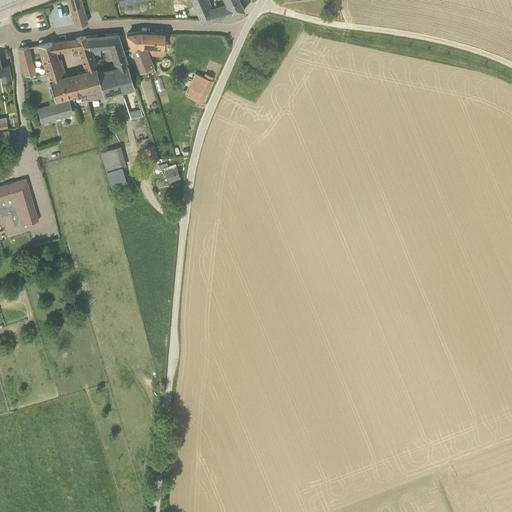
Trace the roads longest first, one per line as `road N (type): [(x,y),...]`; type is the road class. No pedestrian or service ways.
road 1 (unclassified): [(154,511),(192,165),(246,28)]
road 2 (track): [(260,2),(321,22),(448,42),(511,66)]
road 3 (residential): [(10,35),(117,24),(246,28)]
